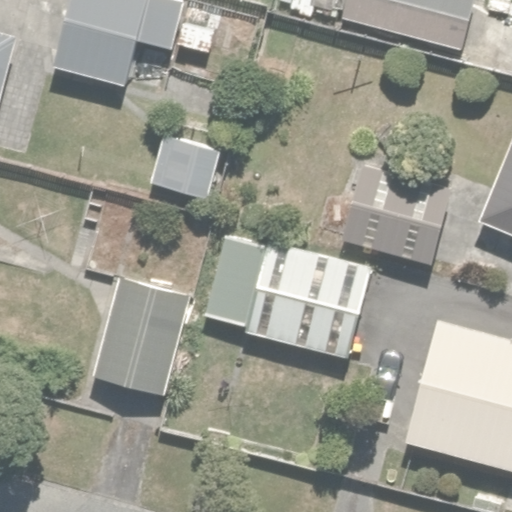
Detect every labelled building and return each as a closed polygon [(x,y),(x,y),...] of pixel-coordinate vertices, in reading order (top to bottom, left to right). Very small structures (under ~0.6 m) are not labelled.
[(198,0),(80,0),(66,62),(146,81),(157,34),(221,49),(226,26),(194,18),(198,0)] [(352,0),(350,11),(479,39),(487,0),(352,0)] [(0,141),(31,147),(43,76),(28,73),(37,20),(0,13),(0,141)] [(168,129),(156,177),(195,187),(194,191),(222,198),(235,146),(168,129)] [(511,142),(484,212),(511,222),(511,142)] [(368,144),(347,228),(451,255),(472,170),(368,144)] [(233,220),(209,311),(260,324),(258,332),(360,359),(386,260),(233,220)] [(206,292),(125,272),(101,373),(182,392),(206,292)] [(511,321),(452,303),(414,433),(511,462),(511,321)] [(326,361),(283,354),(272,421),(314,428),(326,361)]
